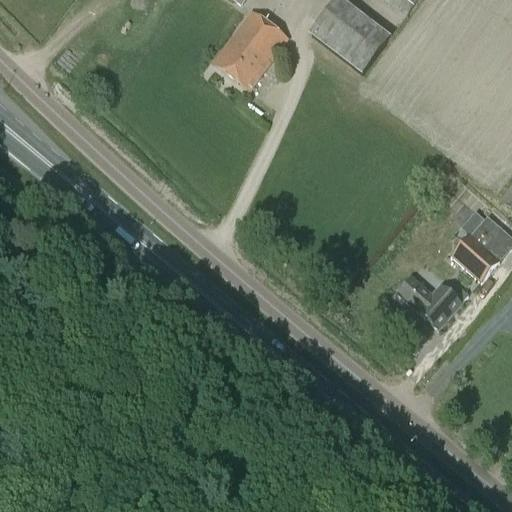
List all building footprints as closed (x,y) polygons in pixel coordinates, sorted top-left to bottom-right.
[(247,0),(228,0),(242,9),(247,0)] [(418,0),(383,0),(407,16),(418,0)] [(389,41),(337,3),(312,37),(363,75),(389,41)] [(289,42),(252,15),(213,67),(249,95),(289,42)] [(511,188),(500,205),(511,213),(511,188)] [(511,243),(485,220),(469,238),(500,265),(511,251),(511,243)] [(480,287),(500,265),(469,238),(450,260),(480,287)] [(412,281),(410,280),(395,298),(439,337),(463,309),(461,307),(469,298),(445,280),(431,297),(412,281)]
